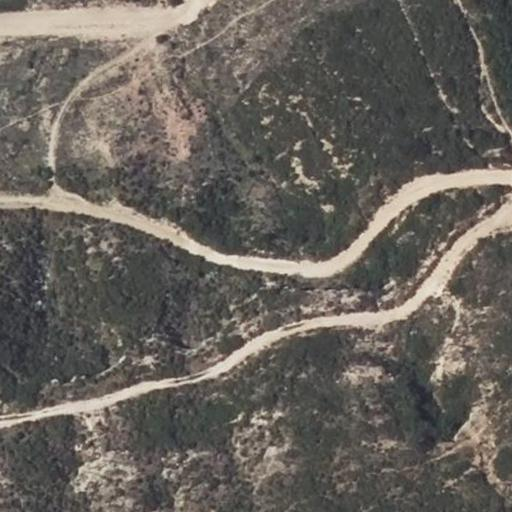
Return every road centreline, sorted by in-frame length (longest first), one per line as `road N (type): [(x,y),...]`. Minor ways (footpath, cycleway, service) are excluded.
road 1 (track): [(511,194),(463,226),(385,309),(279,322),(199,374),(137,379),(58,409),(0,411)]
road 2 (track): [(511,172),(481,170),(404,194),(352,245),(256,262),(134,217),(0,191)]
road 3 (track): [(0,31),(164,20),(194,0)]
